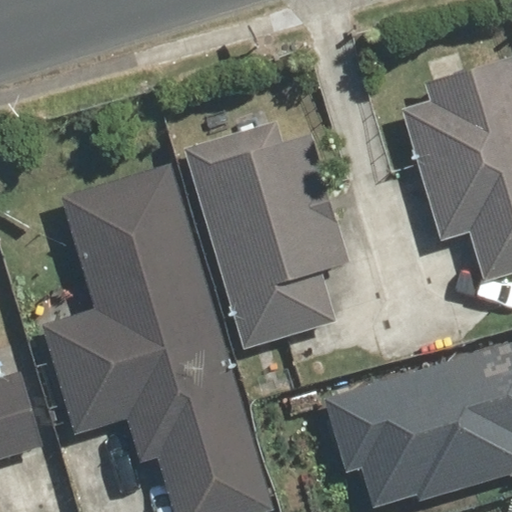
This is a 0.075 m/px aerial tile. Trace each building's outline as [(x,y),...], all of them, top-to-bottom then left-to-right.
[(429,98),(403,104),(439,245),(465,238),(476,280),(511,270),(511,57),(424,79),(429,98)] [(187,167),(191,182),(235,347),(326,323),(315,281),(343,274),(307,135),(187,167)] [(173,165),(162,168),(58,197),(90,311),(44,324),(74,433),(121,420),(134,465),(153,460),(167,511),(266,511),(269,511),(173,165)] [(511,344),(322,392),(324,398),(342,471),(355,468),(365,509),(511,472),(511,344)] [(0,466),(48,453),(25,373),(0,380),(0,378),(0,466)]
